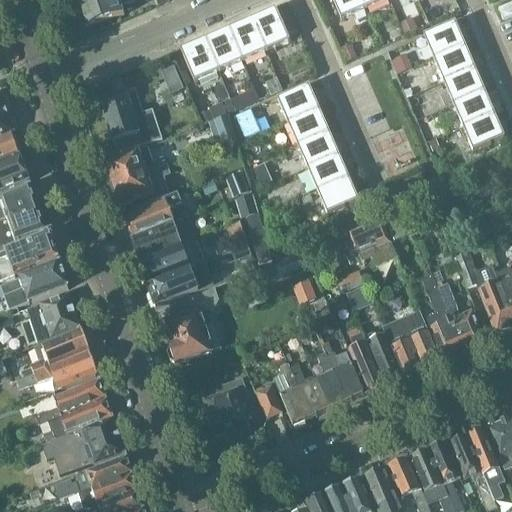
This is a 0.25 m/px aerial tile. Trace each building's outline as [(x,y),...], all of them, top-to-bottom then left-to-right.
[(143,0),(155,0),(159,8),(170,3),(167,0),(99,0),(82,6),(84,13),(81,19),(84,26),(89,29),(125,17),(122,7),(143,0)] [(366,11),(360,0),(332,0),(342,21),(366,11)] [(360,0),(366,11),(389,1),(388,0),(360,0)] [(266,54),(290,44),(284,29),(283,26),(283,27),(276,12),(252,22),(266,54)] [(413,19),(400,25),(406,38),(419,32),(413,19)] [(252,22),(228,32),(242,64),(266,54),(252,22)] [(434,61),(466,48),(456,25),(425,38),(434,61)] [(242,64),(228,32),(205,42),(218,74),(242,64)] [(205,42),(182,52),(195,84),(218,74),(205,42)] [(434,61),(435,62),(423,67),(427,76),(439,71),(444,84),(475,71),(466,48),(434,61)] [(353,49),(342,53),(346,63),(357,58),(353,49)] [(407,56),(396,61),(402,75),(413,70),(407,56)] [(178,77),(175,69),(162,74),(166,83),(178,77)] [(454,107),(485,94),(475,71),(444,84),(454,107)] [(277,80),(266,85),(272,98),(283,93),(277,80)] [(289,126),(319,113),(309,89),(279,103),(289,126)] [(101,105),(98,106),(102,117),(105,116),(113,144),(114,143),(118,156),(163,142),(153,112),(144,115),(136,91),(100,102),(101,105)] [(485,94),(454,107),(464,130),(495,116),(485,94)] [(0,95),(0,140),(11,136),(14,135),(1,95),(0,95)] [(231,102),(223,106),(227,116),(235,112),(231,102)] [(210,113),(201,117),(204,125),(214,121),(210,113)] [(236,119),(245,141),(261,134),(251,113),(236,119)] [(299,149),(329,135),(319,113),(289,126),(299,149)] [(495,116),(464,130),(474,153),(490,147),(492,146),(505,140),(495,116)] [(229,118),(215,123),(222,143),(235,139),(229,118)] [(309,171),(339,158),(329,135),(299,149),(309,171)] [(0,166),(20,159),(19,156),(20,153),(18,147),(14,145),(11,136),(0,140),(0,166)] [(436,142),(430,145),(433,154),(440,151),(436,142)] [(113,188),(167,168),(164,160),(153,164),(148,150),(105,165),(106,167),(105,170),(107,177),(110,178),(113,188)] [(319,194),(349,181),(339,158),(309,171),(319,194)] [(0,166),(0,196),(29,185),(25,173),(26,170),(24,163),(20,161),(20,159),(0,166)] [(255,171),(261,187),(272,182),(266,166),(255,171)] [(167,168),(114,188),(117,196),(115,199),(117,205),(120,206),(121,209),(152,198),(153,201),(169,195),(163,179),(170,176),(167,168)] [(242,175),(227,181),(234,200),(250,194),(242,175)] [(414,179),(419,192),(428,188),(423,175),(414,179)] [(405,183),(410,196),(419,192),(414,179),(405,183)] [(349,181),(319,194),(329,216),(343,210),(344,211),(346,209),(359,203),(349,181)] [(396,187),(401,200),(410,196),(405,183),(396,187)] [(387,191),(393,203),(401,200),(396,187),(387,191)] [(0,225),(38,212),(35,203),(36,200),(33,193),(31,191),(30,189),(0,200),(0,225)] [(393,203),(387,191),(378,195),(383,208),(393,203)] [(454,196),(438,203),(444,217),(460,210),(454,196)] [(133,224),(127,227),(133,243),(188,220),(179,197),(131,217),(133,224)] [(253,197),(236,202),(242,220),(258,215),(253,197)] [(430,202),(418,207),(423,218),(425,223),(437,217),(432,206),(430,202)] [(38,212),(0,225),(0,250),(9,247),(45,234),(45,233),(47,229),(44,222),(41,220),(38,212)] [(249,229),(262,226),(259,216),(246,220),(249,229)] [(408,216),(395,221),(398,229),(411,224),(408,216)] [(188,220),(133,243),(141,265),(190,245),(197,243),(192,230),(188,220)] [(450,223),(442,222),(446,233),(453,230),(450,223)] [(390,243),(384,228),(377,231),(374,224),(347,235),(355,254),(358,253),(377,244),(379,248),(390,243)] [(242,226),(227,231),(233,252),(249,247),(242,226)] [(252,239),(265,235),(262,226),(249,229),(252,239)] [(255,248),(268,244),(265,235),(252,239),(255,248)] [(47,238),(0,255),(0,285),(9,282),(58,263),(59,263),(49,237),(47,238)] [(190,245),(141,265),(148,287),(205,265),(197,243),(190,245)] [(257,257),(270,253),(268,244),(255,248),(257,257)] [(248,248),(232,254),(235,264),(240,262),(250,258),(251,258),(248,248)] [(260,267),(273,263),(270,253),(257,257),(260,267)] [(470,255),(457,260),(469,290),(477,287),(479,292),(496,335),(511,328),(511,315),(496,275),(493,268),(477,274),(470,255)] [(300,258),(278,266),(282,278),(304,269),(300,258)] [(205,265),(148,287),(157,311),(207,290),(214,288),(205,265)] [(2,289),(0,289),(0,301),(5,299),(10,313),(18,310),(68,292),(69,291),(60,267),(2,289)] [(510,270),(496,275),(511,315),(511,274),(511,273),(510,270)] [(267,272),(252,277),(254,285),(269,279),(267,272)] [(359,273),(336,283),(342,296),(364,286),(359,273)] [(433,278),(422,282),(436,317),(428,321),(427,324),(431,333),(443,361),(443,362),(443,363),(445,362),(446,365),(458,360),(457,357),(458,357),(458,356),(464,353),(438,290),(436,286),(433,278)] [(310,282),(293,289),(298,300),(305,297),(307,305),(317,301),(310,282)] [(448,286),(438,290),(464,353),(471,350),(471,351),(472,350),(474,353),(485,348),(484,345),(485,344),(472,313),(460,319),(459,318),(458,309),(448,286)] [(366,289),(347,297),(350,305),(351,306),(354,314),(373,306),(366,289)] [(177,320),(166,324),(174,347),(170,349),(170,351),(168,355),(171,363),(175,365),(176,367),(214,353),(206,330),(208,329),(203,313),(216,308),(219,303),(215,293),(197,299),(173,308),(177,320)] [(40,307),(27,311),(40,347),(81,330),(69,296),(40,307)] [(346,296),(334,301),(338,310),(350,305),(347,297),(346,296)] [(420,315),(383,331),(386,338),(404,380),(441,364),(428,334),(420,315)] [(8,318),(0,321),(0,331),(11,327),(15,326),(12,318),(8,320),(8,318)] [(361,329),(348,335),(351,341),(362,336),(364,336),(361,329)] [(33,371),(22,375),(24,381),(91,355),(88,347),(90,343),(87,336),(84,335),(83,333),(36,351),(40,364),(31,367),(33,371)] [(373,335),(365,339),(386,388),(388,387),(392,389),(398,386),(398,382),(404,380),(386,338),(376,342),(373,335)] [(355,351),(349,353),(355,365),(368,395),(369,397),(372,396),(377,394),(387,390),(386,388),(365,339),(364,336),(351,341),(355,351)] [(330,346),(323,349),(326,356),(327,359),(334,356),(330,346)] [(24,381),(18,383),(21,392),(55,379),(59,392),(99,377),(98,376),(100,372),(98,366),(94,364),(91,355),(24,381)] [(334,356),(327,359),(347,406),(354,403),(354,402),(365,397),(352,366),(347,355),(338,360),(336,355),(334,356)] [(326,377),(316,381),(329,412),(341,408),(347,406),(327,359),(326,356),(325,357),(318,360),(326,377)] [(284,377),(274,381),(281,397),(294,428),(305,424),(306,424),(312,421),(291,370),(289,367),(281,370),(284,377)] [(299,367),(291,370),(312,421),(318,419),(319,417),(329,412),(316,381),(307,385),(299,367)] [(106,401),(100,383),(55,400),(58,411),(38,419),(41,428),(106,401)] [(271,390),(256,396),(267,422),(282,416),(271,390)] [(218,398),(204,403),(217,439),(228,435),(232,448),(251,441),(247,429),(250,428),(242,403),(238,392),(218,398)] [(106,401),(41,428),(48,445),(60,441),(68,438),(83,432),(113,421),(106,401)] [(48,445),(42,448),(47,463),(54,461),(60,479),(95,466),(125,455),(113,420),(113,421),(83,432),(68,438),(60,441),(48,445)] [(511,420),(488,431),(506,474),(511,471),(511,420)] [(484,433),(468,440),(495,504),(496,504),(505,500),(492,471),(499,468),(484,433)] [(496,504),(495,504),(468,440),(451,447),(466,482),(474,479),(488,511),(496,511),(499,511),(496,504)] [(275,466),(297,458),(292,444),(270,452),(275,466)] [(430,454),(454,511),(463,511),(452,485),(461,481),(446,447),(430,454)] [(454,511),(430,454),(423,456),(420,455),(414,457),(414,461),(412,461),(427,496),(436,492),(444,511),(454,511)] [(71,483),(55,489),(60,502),(74,496),(75,498),(79,496),(133,477),(129,465),(127,459),(126,459),(85,475),(75,478),(77,485),(72,487),(71,483)] [(388,470),(402,502),(413,497),(419,511),(429,511),(408,462),(388,470)] [(400,511),(385,472),(365,481),(378,511),(400,511)] [(79,496),(84,511),(87,511),(139,494),(133,477),(79,496)] [(341,491),(350,511),(373,511),(360,483),(341,491)] [(350,511),(341,491),(324,499),(329,511),(350,511)] [(140,511),(145,511),(139,494),(87,511),(140,511)] [(329,511),(324,499),(307,506),(309,511),(329,511)]
